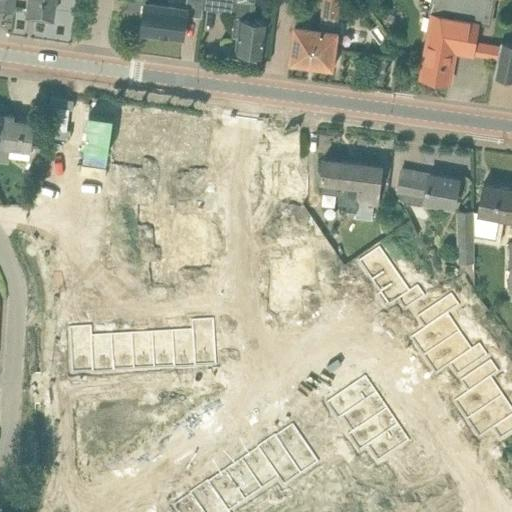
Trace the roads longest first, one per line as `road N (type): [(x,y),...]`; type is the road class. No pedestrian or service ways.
road 1 (residential): [(487,511),(364,329),(279,387)]
road 2 (residential): [(279,387),(236,335),(227,304),(231,88)]
road 3 (secondary): [(511,125),(231,88)]
road 4 (residential): [(279,387),(94,511)]
road 5 (unclassified): [(0,454),(9,422),(14,280),(0,248)]
road 6 (secondary): [(231,88),(91,70)]
